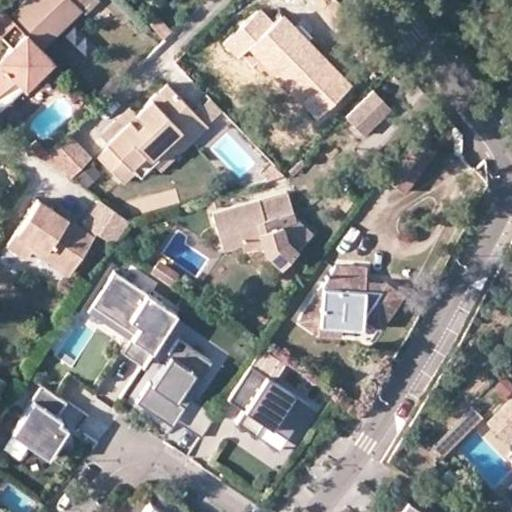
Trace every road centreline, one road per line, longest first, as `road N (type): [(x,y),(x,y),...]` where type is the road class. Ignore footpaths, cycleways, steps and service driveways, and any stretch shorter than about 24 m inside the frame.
road 1 (residential): [(309,511),(381,423),(497,224),(511,182)]
road 2 (residential): [(511,163),(378,0)]
road 3 (residential): [(240,511),(149,451),(108,474),(76,511)]
